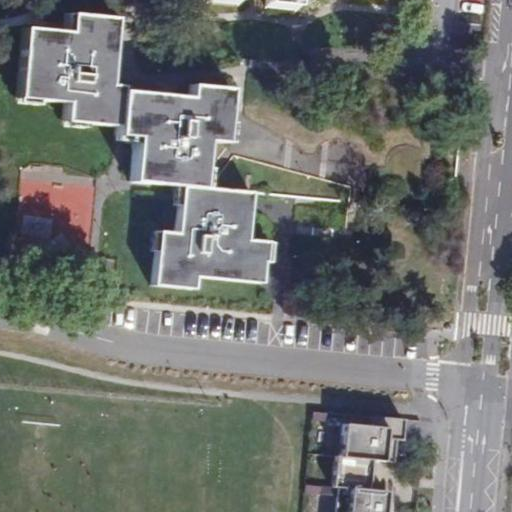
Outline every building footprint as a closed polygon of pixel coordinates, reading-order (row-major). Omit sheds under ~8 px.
[(195,0),(195,4),(225,7),(226,0),(228,0),(232,0),(254,2),(254,8),(285,11),(285,0),(195,0)] [(53,35),(10,31),(3,104),(49,108),(47,128),(103,133),(107,94),(107,89),(95,88),(101,21),(55,17),(53,35)] [(173,87),(172,99),(107,94),(103,133),(102,141),(119,143),(115,184),(166,188),(186,190),(187,186),(190,142),(209,144),(214,91),(173,87)] [(236,195),(186,190),(166,188),(162,237),(144,236),(139,288),(178,292),(179,279),(245,285),(247,265),(251,265),(253,244),(232,242),(236,195)] [(390,426),(343,421),(340,452),(332,451),(328,489),(351,491),(349,511),(385,511),(388,489),(373,488),(376,462),(387,463),(390,426)]
